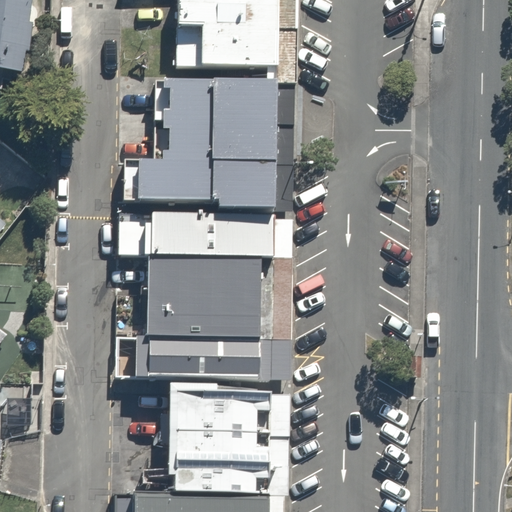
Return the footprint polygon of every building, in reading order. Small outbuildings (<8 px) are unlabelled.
[(0,0),(0,77),(29,81),(38,0),(0,0)] [(276,0),(176,0),(175,77),(274,80),(276,0)] [(288,94),(155,92),(154,171),(137,171),(136,214),(158,214),(286,216),(288,94)] [(285,264),(286,216),(158,214),(157,262),(159,262),(285,264)] [(0,217),(0,238),(10,226),(0,217)] [(147,223),(119,222),(117,264),(145,266),(147,223)] [(284,349),(285,264),(159,262),(158,347),(284,349)] [(0,324),(0,352),(14,335),(0,324)] [(283,388),(284,349),(158,347),(151,346),(150,386),(182,386),(283,388)] [(281,499),(283,388),(182,386),(180,497),(281,499)] [(281,511),(281,499),(180,497),(129,496),(128,511),(281,511)]
